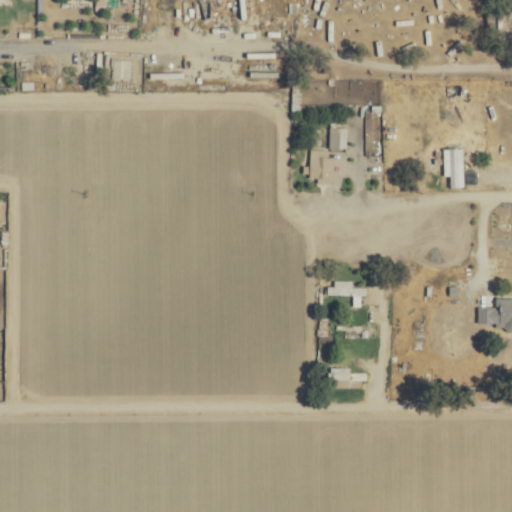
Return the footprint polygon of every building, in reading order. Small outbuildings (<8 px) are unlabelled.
[(129,77),(130,58),(113,57),(113,77),(129,77)] [(347,126),(330,125),(329,147),(346,147),(347,126)] [(464,185),(464,146),(442,147),(443,174),(449,174),(449,185),(464,185)] [(309,164),(303,164),(302,171),(309,172),(309,180),(334,181),(335,156),(327,156),(327,148),(309,147),(309,164)] [(352,279),(334,278),(334,285),(327,285),(327,293),(350,293),(350,305),(361,305),(361,294),(366,294),(367,285),(352,285),(352,279)] [(511,296),(495,296),(495,307),(479,306),(478,321),(498,321),(498,327),(511,326),(511,296)] [(351,365),(331,365),(331,379),(367,378),(367,370),(351,370),(351,365)]
